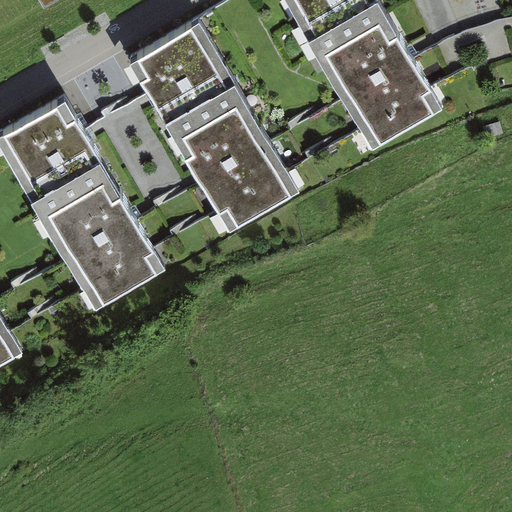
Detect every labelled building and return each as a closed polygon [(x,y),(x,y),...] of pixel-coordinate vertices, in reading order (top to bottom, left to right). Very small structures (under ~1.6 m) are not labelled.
[(37,0),(43,10),(60,0),(37,0)] [(284,0),(372,151),(440,112),(375,0),(284,0)] [(201,25),(131,66),(230,234),(300,193),(201,25)] [(65,103),(0,140),(0,146),(96,311),(163,272),(131,217),(79,127),(65,103)] [(0,315),(0,367),(23,354),(0,315)]
